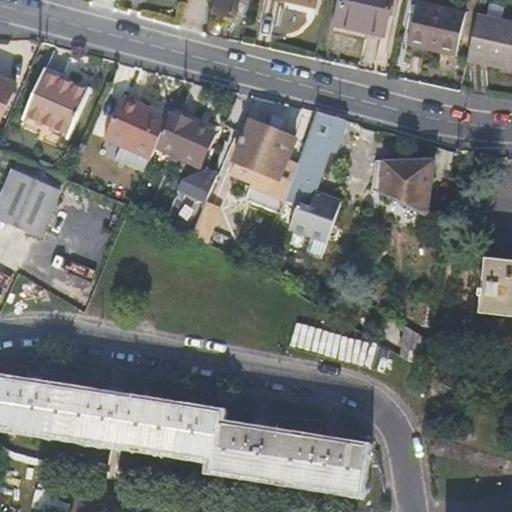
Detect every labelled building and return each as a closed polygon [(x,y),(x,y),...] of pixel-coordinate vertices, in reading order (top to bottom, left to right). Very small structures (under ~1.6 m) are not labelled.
[(216,0),(214,9),(233,14),(236,0),(216,0)] [(343,0),(338,24),(385,34),(392,0),(343,0)] [(418,4),(408,44),(456,55),(465,15),(418,4)] [(511,24),(479,16),(469,58),(511,68),(511,24)] [(47,72),(26,115),(68,135),(87,92),(47,72)] [(0,78),(0,122),(16,85),(0,78)] [(106,139),(152,159),(158,145),(170,117),(124,98),(106,139)] [(348,121),(319,112),(287,201),(298,205),(290,228),(327,243),(341,203),(317,194),(332,153),(337,154),(348,121)] [(170,117),(158,145),(182,154),(202,164),(215,133),(206,129),(171,113),(170,117)] [(237,161),(239,162),(258,170),(279,179),(296,140),(253,123),(237,161)] [(0,220),(41,239),(66,180),(20,160),(0,207),(0,220)] [(378,161),(374,192),(381,193),(382,192),(428,216),(435,161),(385,164),(385,162),(378,161)] [(258,170),(239,162),(235,174),(253,181),(258,170)] [(183,179),(180,187),(209,201),(220,175),(206,168),(196,174),(183,179)] [(206,210),(194,238),(205,244),(217,215),(206,210)] [(511,263),(488,261),(483,313),(511,315),(511,263)] [(409,361),(427,372),(432,334),(414,332),(409,361)] [(0,426),(73,437),(112,443),(121,445),(181,454),(213,459),(212,471),(269,479),(359,494),(366,450),(292,437),(221,426),(222,417),(98,397),(0,381),(0,426)]
